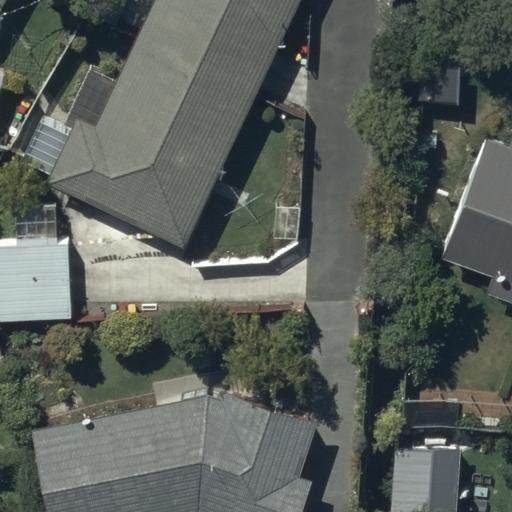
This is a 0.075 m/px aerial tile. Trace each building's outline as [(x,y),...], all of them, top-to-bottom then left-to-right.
[(152,0),(140,27),(248,79),(285,0),(152,0)] [(248,79),(140,27),(94,122),(73,112),(48,164),(177,225),(248,79)] [(511,138),(511,141),(488,134),(446,254),(495,272),(488,291),(511,299),(511,138)] [(63,234),(0,236),(0,305),(66,304),(63,234)] [(299,415),(204,385),(29,423),(47,511),(108,511),(197,493),(255,511),(284,511),(298,471),(283,466),(299,415)]
